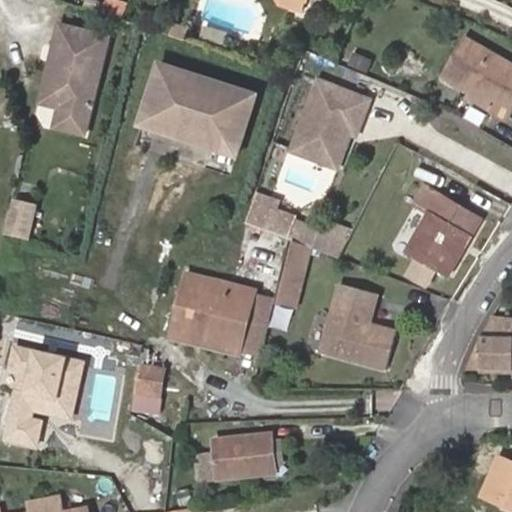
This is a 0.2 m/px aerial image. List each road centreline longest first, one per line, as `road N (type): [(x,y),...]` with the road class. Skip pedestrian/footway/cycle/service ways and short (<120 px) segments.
road 1 (residential): [(454,412),(444,379),(473,307),(511,254)]
road 2 (residential): [(370,511),(413,441),(454,412)]
